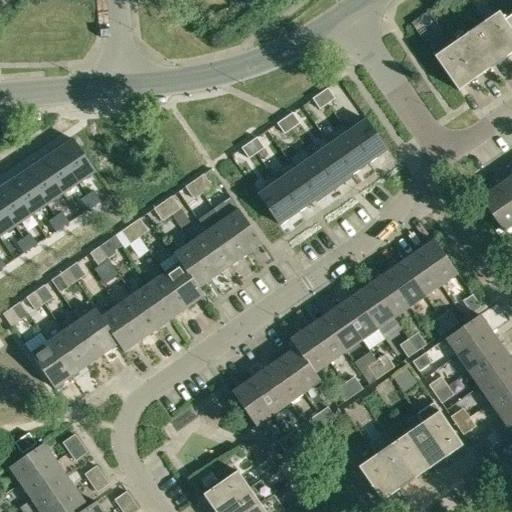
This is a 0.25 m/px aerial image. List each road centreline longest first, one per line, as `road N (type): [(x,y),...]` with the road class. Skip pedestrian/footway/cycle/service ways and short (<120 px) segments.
road 1 (residential): [(163,511),(123,448),(129,411),(359,244),(442,156)]
road 2 (residential): [(119,85),(226,71),(289,49),(346,16)]
road 3 (residential): [(442,156),(346,16)]
